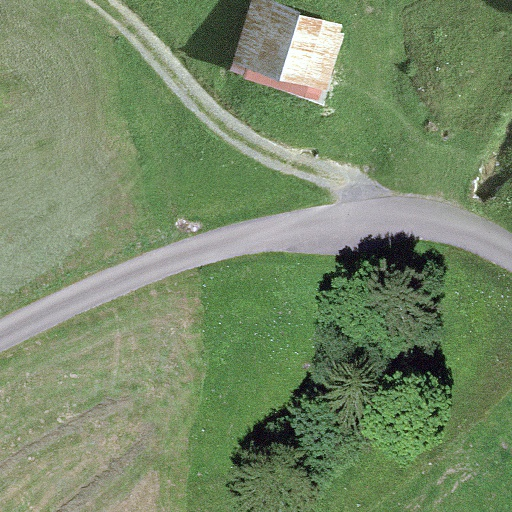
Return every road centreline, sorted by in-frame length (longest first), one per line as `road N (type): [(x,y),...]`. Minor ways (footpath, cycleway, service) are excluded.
road 1 (track): [(0,335),(116,281),(275,230),(393,217),(435,221),(511,254)]
road 2 (track): [(79,0),(127,35),(196,117),(347,184),(393,217)]
